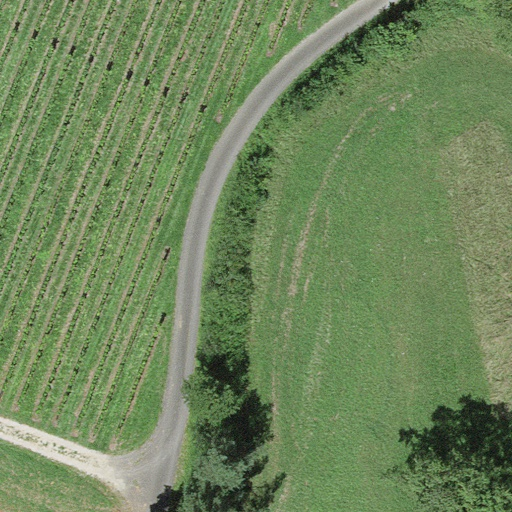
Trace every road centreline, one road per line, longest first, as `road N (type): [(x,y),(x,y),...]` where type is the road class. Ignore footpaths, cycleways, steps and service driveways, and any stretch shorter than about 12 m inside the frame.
road 1 (track): [(381,0),(293,66),(243,128),(209,200),(147,511)]
road 2 (track): [(153,485),(0,434)]
